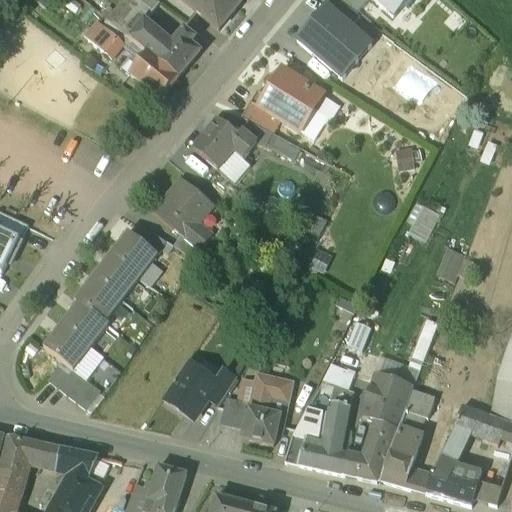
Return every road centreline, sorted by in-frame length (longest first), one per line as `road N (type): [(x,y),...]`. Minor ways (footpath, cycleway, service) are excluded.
road 1 (residential): [(0,350),(48,272),(135,160),(282,0)]
road 2 (residential): [(0,417),(399,511)]
